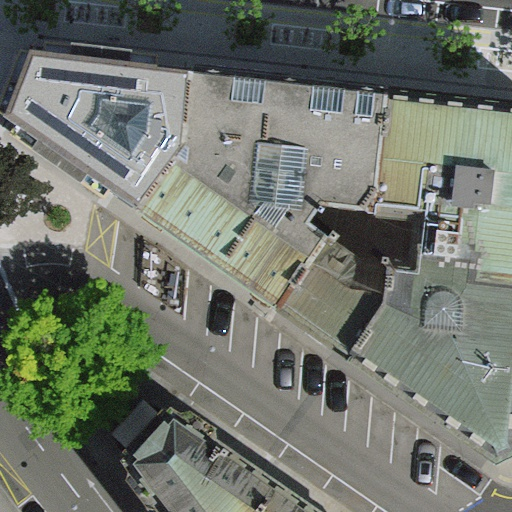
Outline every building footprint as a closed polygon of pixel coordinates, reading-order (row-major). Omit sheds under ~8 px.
[(9,119),(142,210),(184,150),(193,75),(32,56),(9,119)] [(142,210),(282,308),(331,239),(312,225),(324,206),(368,213),(379,195),(390,96),(193,75),(184,150),(142,210)] [(379,195),(368,213),(374,217),(417,221),(414,248),(475,257),(472,286),(511,289),(511,110),(390,96),(379,195)] [(475,257),(414,248),(413,267),(365,262),(331,239),(282,308),(499,458),(511,452),(511,289),(472,286),(475,257)] [(130,463),(173,415),(156,403),(136,401),(121,409),(114,422),(114,439),(130,463)] [(130,463),(168,511),(312,511),(173,415),(130,463)]
